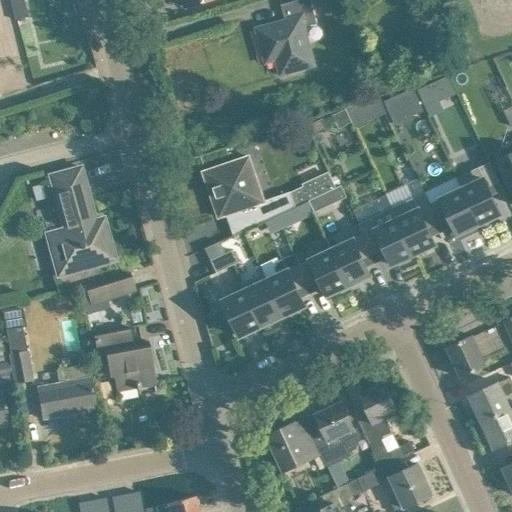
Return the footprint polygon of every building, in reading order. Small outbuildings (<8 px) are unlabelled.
[(9,0),(14,19),(26,16),(21,0),(9,0)] [(256,29),(261,47),(272,44),(280,76),(316,66),(305,27),(318,24),(311,0),(299,0),(281,5),(286,20),(256,29)] [(430,79),(426,67),(402,75),(406,87),(430,79)] [(448,75),(431,83),(440,101),(456,93),(448,75)] [(417,86),(422,97),(433,93),(428,81),(417,86)] [(412,88),(384,101),(395,124),(423,110),(412,88)] [(355,128),(366,123),(357,103),(346,109),(355,128)] [(511,106),(503,110),(511,126),(511,125),(511,106)] [(441,109),(427,113),(430,126),(444,123),(441,109)] [(312,137),(327,130),(322,119),(307,125),(312,137)] [(511,152),(496,160),(511,193),(511,152)] [(249,157),(204,172),(219,218),(249,207),(256,225),(265,221),(277,215),(289,209),(309,200),(302,186),(291,192),(264,201),(249,157)] [(490,162),(457,178),(480,226),(493,220),(493,218),(501,214),(489,189),(500,184),(490,162)] [(43,232),(56,277),(56,278),(115,262),(109,238),(108,236),(106,235),(104,235),(102,226),(105,225),(103,218),(95,220),(80,167),(48,176),(62,227),(43,232)] [(336,183),(343,180),(338,170),(331,173),(336,183)] [(418,178),(385,193),(385,195),(392,208),(415,256),(428,250),(428,249),(436,245),(429,231),(440,226),(430,204),(425,193),(418,178)] [(457,178),(425,193),(430,204),(440,226),(451,220),(458,235),(466,231),(466,232),(480,226),(457,178)] [(40,184),(30,187),(34,201),(44,199),(40,184)] [(347,198),(341,185),(326,191),(332,204),(347,198)] [(385,195),(353,210),(359,223),(359,224),(364,235),(365,234),(375,256),(386,251),(392,265),(401,262),(401,263),(415,256),(392,208),(385,195)] [(289,209),(277,215),(282,227),(292,222),(293,217),(289,209)] [(277,215),(265,221),(270,231),(273,231),(282,227),(277,215)] [(355,236),(331,247),(350,287),(363,281),(363,279),(371,276),(364,261),(375,256),(365,234),(364,235),(356,238),(355,236)] [(220,241),(206,248),(211,260),(226,254),(220,241)] [(300,264),(299,264),(310,287),(320,282),(327,296),(335,292),(336,293),(350,287),(331,247),(307,258),(308,260),(300,264)] [(226,254),(211,260),(217,273),(239,263),(233,250),(226,254)] [(278,275),(268,280),(285,316),(286,315),(286,317),(298,311),(297,310),(305,306),(299,292),(310,287),(299,264),(300,264),(295,253),(278,262),(275,269),(278,275)] [(264,272),(241,283),(244,291),(245,290),(262,326),(264,325),(265,327),(275,322),(274,321),(285,316),(268,280),(264,272)] [(129,274),(110,280),(86,288),(91,305),(135,291),(129,274)] [(244,291),(223,300),(240,337),(248,333),(249,334),(261,329),(260,327),(262,326),(245,290),(244,291)] [(97,352),(105,351),(110,376),(114,375),(117,391),(136,387),(136,390),(140,390),(140,387),(155,384),(151,368),(148,368),(143,342),(131,345),(127,326),(93,333),(97,352)] [(487,365),(473,336),(447,348),(461,377),(487,365)] [(31,380),(26,352),(10,356),(15,383),(31,380)] [(10,362),(0,363),(0,377),(1,377),(12,375),(10,362)] [(56,369),(59,384),(37,388),(43,419),(95,409),(86,364),(56,369)] [(511,380),(510,377),(469,396),(481,422),(511,408),(505,395),(511,391),(511,380)] [(354,411),(363,429),(381,468),(394,462),(394,461),(415,450),(410,441),(389,451),(383,437),(392,432),(386,419),(399,412),(384,382),(359,393),(365,406),(354,411)] [(315,442),(320,452),(327,466),(351,455),(350,452),(358,448),(362,436),(358,428),(355,430),(341,402),(316,414),(326,437),(315,442)] [(511,407),(511,408),(481,422),(494,449),(511,440),(511,407)] [(297,434),(293,425),(267,436),(284,471),(285,471),(283,467),(306,456),(308,460),(314,457),(320,469),(327,466),(320,452),(319,453),(308,429),(297,434)] [(400,460),(394,462),(381,468),(360,478),(366,491),(392,479),(399,495),(391,499),(397,511),(433,495),(419,464),(405,470),(400,460)] [(511,463),(503,468),(511,487),(511,463)] [(366,491),(360,478),(316,499),(321,510),(317,511),(341,511),(339,507),(356,500),(354,496),(366,491)] [(142,511),(138,492),(111,497),(113,511),(142,511)] [(197,511),(193,496),(144,510),(145,511),(197,511)] [(78,503),(79,511),(107,511),(105,498),(78,503)]
